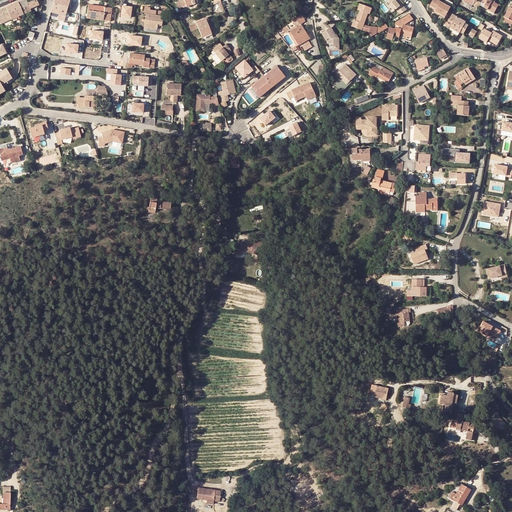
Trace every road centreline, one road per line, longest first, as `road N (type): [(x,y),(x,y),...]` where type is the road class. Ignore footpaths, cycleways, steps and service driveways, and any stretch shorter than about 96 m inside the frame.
road 1 (residential): [(496,56),(482,158),(455,251),(455,294),(463,326),(511,407)]
road 2 (residential): [(193,136),(17,103)]
road 3 (track): [(180,374),(181,332),(204,288),(203,203)]
road 4 (track): [(180,374),(188,472),(197,483),(228,488),(226,511)]
road 5 (track): [(104,511),(143,481),(180,374)]
road 6 (unknown): [(498,390),(374,389)]
